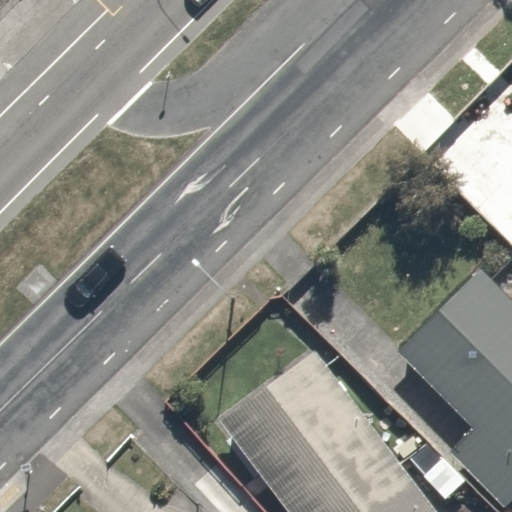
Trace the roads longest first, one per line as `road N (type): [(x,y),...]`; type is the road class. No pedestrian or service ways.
road 1 (secondary): [(425,0),(0,407)]
road 2 (secondary): [(89,81),(137,112),(193,103),(271,42),(333,5),(362,0)]
road 3 (secondary): [(0,171),(89,81)]
